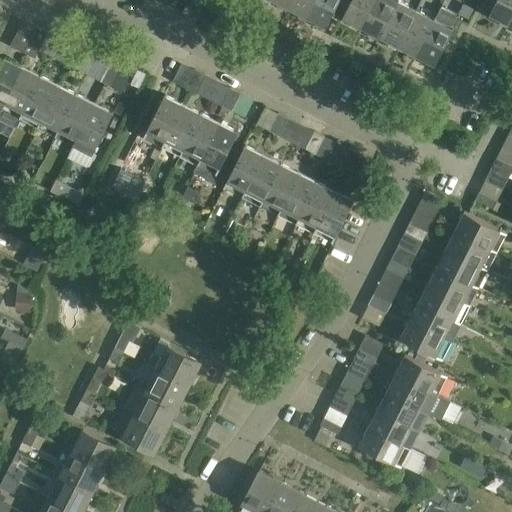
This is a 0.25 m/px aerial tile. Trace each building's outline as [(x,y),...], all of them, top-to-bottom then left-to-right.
[(193,17),(201,0),(188,0),(183,12),(193,17)] [(288,8),(292,0),(272,0),(281,5),(280,7),(287,11),(288,8)] [(307,18),(315,0),(292,0),(288,8),(300,14),(298,16),(305,19),(306,17),(307,18)] [(315,0),(307,18),(318,23),(316,26),(324,30),(326,27),(339,0),(315,0)] [(361,28),(375,0),(351,0),(342,18),(354,24),(353,27),(359,30),(360,27),(361,28)] [(378,40),(379,37),(398,0),(375,0),(361,28),(372,34),(371,36),(378,40)] [(398,46),(417,8),(400,0),(398,0),(379,37),(390,42),(388,45),(396,49),(398,46)] [(509,24),(511,17),(511,0),(496,0),(489,15),(501,21),(500,23),(507,27),(508,24),(509,24)] [(460,16),(441,7),(435,18),(416,56),(427,61),(426,64),(432,67),(433,65),(435,65),(460,16)] [(416,56),(435,18),(417,8),(398,46),(408,52),(407,55),(414,58),(416,56)] [(24,52),(35,31),(23,25),(16,38),(15,37),(10,46),(24,52)] [(35,31),(24,52),(35,58),(48,32),(37,26),(35,31)] [(73,44),(68,53),(79,59),(83,50),(73,44)] [(79,59),(68,53),(64,62),(75,67),(79,59)] [(0,66),(0,107),(2,109),(24,66),(5,57),(0,66)] [(104,71),(115,77),(119,68),(108,62),(104,71)] [(20,118),(42,75),(24,66),(2,109),(20,118)] [(190,78),(200,83),(205,74),(194,69),(190,78)] [(115,77),(104,71),(99,80),(110,85),(115,77)] [(38,127),(59,84),(42,75),(20,118),(38,127)] [(200,83),(190,78),(186,87),(196,92),(200,83)] [(77,93),(59,84),(38,127),(56,136),(77,93)] [(230,87),(226,96),(236,101),(241,92),(230,87)] [(56,136),(74,145),(95,102),(77,93),(56,136)] [(163,146),(184,104),(165,94),(144,137),(163,146)] [(232,110),(236,101),(226,96),(221,105),(232,110)] [(114,112),(95,102),(74,145),(92,154),(114,112)] [(181,155),(202,113),(184,104),(163,146),(181,155)] [(278,112),(274,121),(284,127),(289,118),(278,112)] [(198,164),(220,121),(202,113),(181,155),(198,164)] [(239,131),(220,121),(198,164),(194,172),(224,187),(241,152),(231,147),(239,131)] [(284,127),(274,121),(269,130),(280,135),(284,127)] [(314,130),(310,139),(320,144),(324,136),(314,130)] [(320,144),(310,139),(305,148),(315,153),(320,144)] [(224,187),(243,196),(264,154),(245,144),(241,152),(224,187)] [(350,148),(345,157),(356,162),(360,153),(350,148)] [(261,205),(282,163),(264,154),(243,196),(261,205)] [(356,162),(345,157),(341,166),(351,171),(356,162)] [(502,173),(507,163),(497,157),(491,168),(502,173)] [(279,214),(300,172),(282,163),(261,205),(279,214)] [(511,165),(507,163),(502,173),(511,178),(511,165)] [(296,223),(318,181),(300,172),(279,214),(296,223)] [(336,190),(318,181),(296,223),(314,232),(336,190)] [(336,190),(314,232),(333,242),(355,199),(336,190)] [(431,202),(435,195),(426,191),(422,198),(431,202)] [(484,204),(488,196),(479,192),(475,199),(484,204)] [(488,196),(484,204),(493,208),(497,201),(488,196)] [(0,229),(10,211),(0,205),(0,229)] [(455,229),(498,251),(507,232),(464,210),(455,229)] [(405,232),(413,237),(419,227),(410,222),(405,232)] [(428,231),(419,227),(413,237),(422,241),(428,231)] [(498,251),(455,229),(446,247),(488,269),(498,251)] [(488,269),(446,247),(437,265),(479,286),(488,269)] [(387,268),(395,273),(401,262),(392,258),(387,268)] [(410,267),(401,262),(395,273),(404,277),(410,267)] [(479,286),(437,265),(428,283),(470,304),(484,311),(486,307),(472,300),(479,286)] [(298,286),(297,287),(298,287),(308,292),(309,290),(313,283),(312,282),(303,277),(298,286)] [(470,304),(428,283),(419,301),(461,322),(470,304)] [(377,308),(383,298),(374,293),(368,304),(377,308)] [(391,302),(383,298),(377,308),(386,313),(391,302)] [(461,322),(419,301),(410,318),(452,340),(461,322)] [(452,340),(410,318),(400,337),(443,359),(452,340)] [(129,320),(115,346),(124,351),(130,340),(133,342),(141,326),(129,320)] [(9,340),(23,347),(23,348),(28,339),(13,331),(9,340)] [(148,363),(157,368),(190,385),(202,362),(169,345),(162,357),(153,353),(148,363)] [(124,351),(115,346),(109,358),(118,362),(124,351)] [(363,362),(369,352),(360,347),(354,357),(363,362)] [(369,352),(363,362),(372,366),(377,356),(369,352)] [(396,372),(439,394),(448,375),(405,353),(396,372)] [(99,366),(87,389),(96,393),(107,371),(99,366)] [(190,385),(157,368),(145,390),(179,407),(190,385)] [(442,418),(451,400),(439,394),(396,372),(387,390),(429,412),(442,418)] [(336,393),(345,398),(351,387),(342,383),(336,393)] [(359,392),(351,387),(345,398),(354,402),(359,392)] [(96,393),(87,389),(81,400),(90,405),(96,393)] [(179,407),(145,390),(134,413),(167,430),(179,407)] [(420,429),(429,412),(387,390),(378,408),(420,429)] [(411,447),(420,429),(378,408),(369,425),(411,447)] [(155,452),(167,430),(134,413),(122,436),(155,452)] [(320,425),(329,429),(333,422),(324,417),(320,425)] [(34,418),(28,430),(37,434),(43,423),(34,418)] [(411,447),(369,425),(359,444),(402,466),(411,447)] [(83,429),(72,452),(105,469),(117,445),(83,429)] [(37,434),(28,430),(22,441),(31,446),(37,434)] [(511,444),(493,435),(489,443),(509,453),(511,447),(511,444)] [(105,469),(72,452),(60,474),(94,491),(105,469)] [(478,461),(473,472),(482,477),(487,466),(478,461)] [(11,463),(5,475),(20,482),(25,471),(11,463)] [(255,511),(266,511),(283,482),(260,470),(243,503),(257,510),(255,511)] [(82,511),(94,491),(60,474),(49,497),(79,511),(82,511)] [(20,482),(5,475),(0,484),(0,486),(14,493),(20,482)] [(295,511),(305,493),(283,482),(266,511),(295,511)] [(429,488),(424,496),(439,504),(443,496),(429,488)] [(323,511),(327,505),(305,493),(295,511),(323,511)] [(41,511),(79,511),(49,497),(41,511)]
